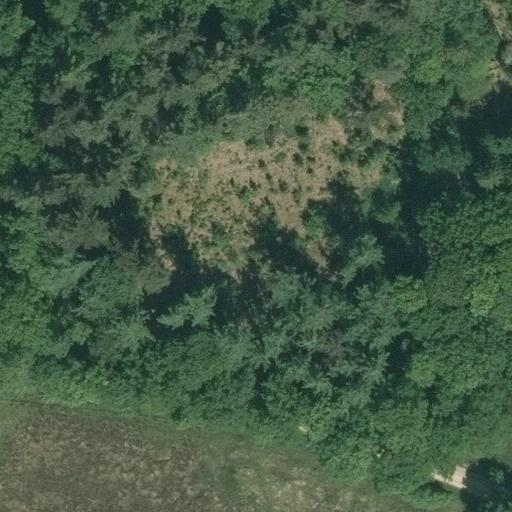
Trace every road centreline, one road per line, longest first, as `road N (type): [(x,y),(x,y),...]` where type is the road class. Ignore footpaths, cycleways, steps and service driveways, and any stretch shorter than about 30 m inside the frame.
road 1 (track): [(511,37),(0,203)]
road 2 (track): [(511,507),(417,465),(208,396),(0,375)]
